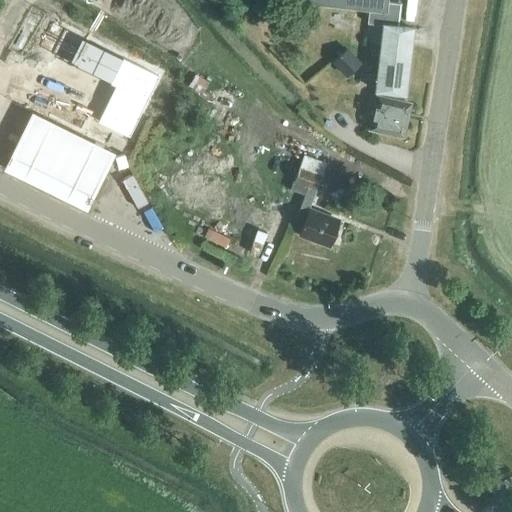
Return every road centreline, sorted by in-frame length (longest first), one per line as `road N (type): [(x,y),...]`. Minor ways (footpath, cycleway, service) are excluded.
road 1 (unclassified): [(409,304),(325,319),(274,314),(0,183)]
road 2 (primary): [(309,438),(0,292)]
road 3 (primary): [(0,321),(291,471)]
road 4 (unclassified): [(409,304),(458,0)]
